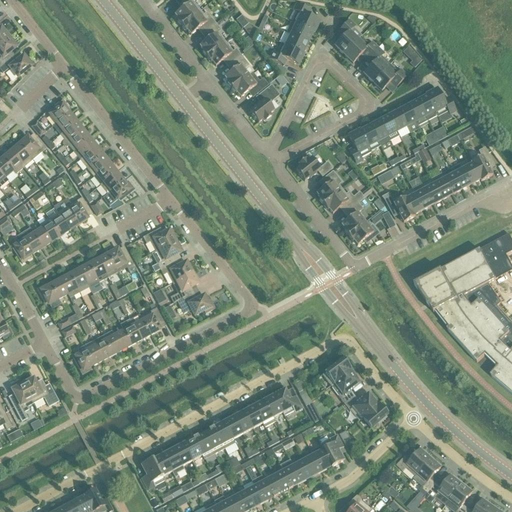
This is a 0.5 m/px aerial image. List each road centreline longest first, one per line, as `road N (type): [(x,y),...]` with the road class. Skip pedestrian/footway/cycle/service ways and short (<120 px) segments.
road 1 (residential): [(412,419),(342,339),(18,511)]
road 2 (residential): [(44,343),(81,399),(256,307),(170,203)]
road 3 (residential): [(275,159),(354,270),(511,184)]
road 4 (residential): [(271,153),(314,63),(327,61),(366,98),(367,111),(275,159)]
road 5 (tertiary): [(295,243),(183,101)]
road 6 (residential): [(13,287),(170,203)]
road 7 (residential): [(170,203),(63,68)]
road 8 (tertiary): [(183,101),(100,0)]
road 9 (residential): [(412,419),(350,482),(315,501)]
road 10 (residential): [(511,498),(412,419)]
